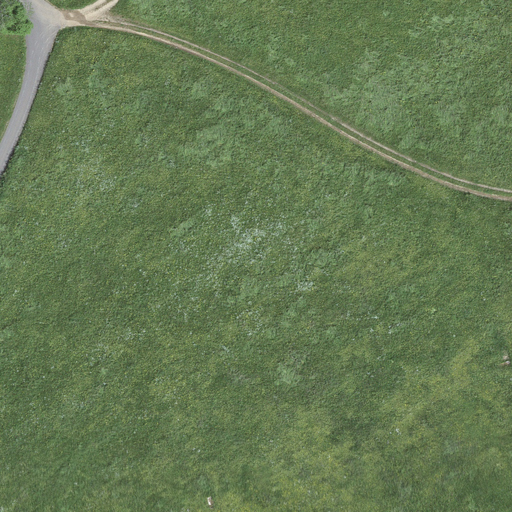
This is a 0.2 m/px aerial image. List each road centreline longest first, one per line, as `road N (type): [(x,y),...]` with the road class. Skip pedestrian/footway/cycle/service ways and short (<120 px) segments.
road 1 (track): [(90,16),(211,56),(443,180),(511,195)]
road 2 (unclassified): [(26,0),(39,21),(37,58),(0,164)]
